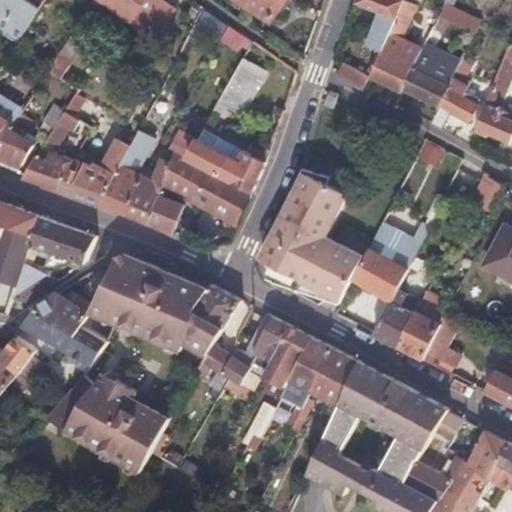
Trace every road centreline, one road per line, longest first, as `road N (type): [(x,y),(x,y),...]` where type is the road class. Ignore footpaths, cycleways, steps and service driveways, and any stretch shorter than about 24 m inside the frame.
road 1 (residential): [(238,278),(511,425)]
road 2 (residential): [(238,278),(341,0)]
road 3 (residential): [(0,182),(238,278)]
